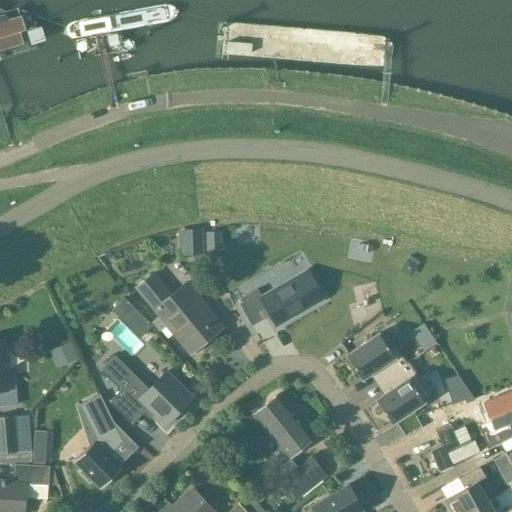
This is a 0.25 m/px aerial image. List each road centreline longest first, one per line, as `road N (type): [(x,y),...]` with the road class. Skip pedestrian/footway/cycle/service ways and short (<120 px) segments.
road 1 (residential): [(0,157),(121,111),(197,94),(399,113),(511,148)]
road 2 (unclassified): [(79,182),(147,158),(273,148),(409,170),(511,201)]
road 3 (residential): [(114,511),(183,432),(252,379),(281,367),(304,367),(331,394),(406,511)]
